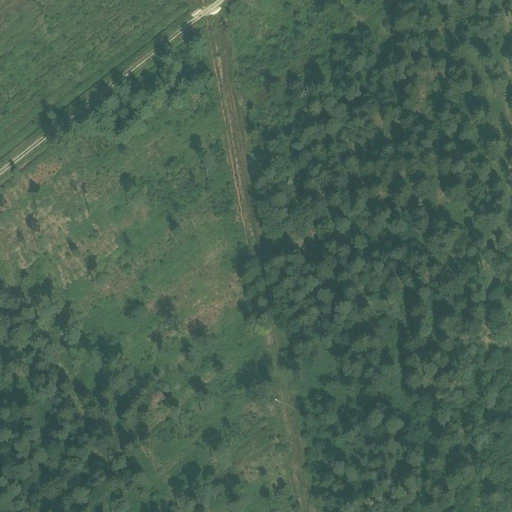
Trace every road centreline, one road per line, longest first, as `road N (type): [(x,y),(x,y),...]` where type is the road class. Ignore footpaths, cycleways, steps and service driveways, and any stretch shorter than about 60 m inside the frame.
road 1 (track): [(211,8),(302,511)]
road 2 (track): [(222,0),(0,177)]
